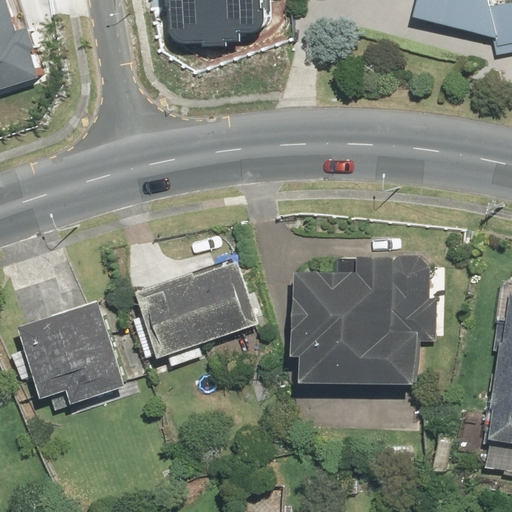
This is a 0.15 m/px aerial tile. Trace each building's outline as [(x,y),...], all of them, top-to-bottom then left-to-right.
[(0,0),(0,92),(49,78),(26,0),(0,0)] [(189,31),(196,34),(252,33),(252,24),(262,24),(269,23),(274,19),(275,12),(275,2),(271,2),(270,0),(182,0),(184,24),(187,29),(189,31)] [(511,2),(500,5),(499,0),(429,0),(425,18),(501,37),(502,45),(511,43),(511,2)] [(308,267),(306,375),(429,377),(430,338),(441,338),(442,253),(366,252),(366,268),(308,267)] [(147,289),(169,354),(269,320),(247,255),(147,289)] [(511,285),(510,285),(489,439),(511,442),(511,285)] [(107,297),(29,323),(53,393),(76,385),(81,400),(136,382),(107,297)]
